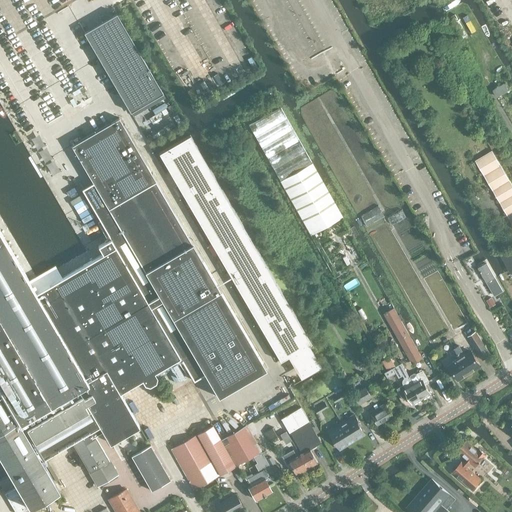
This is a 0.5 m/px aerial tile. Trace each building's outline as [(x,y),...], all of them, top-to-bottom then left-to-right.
[(304,47),(314,41),(297,12),(287,18),(304,47)] [(116,13),(84,32),(130,112),(163,93),(116,13)] [(462,36),(466,35),(462,23),(457,25),(462,36)] [(65,86),(77,104),(91,95),(80,77),(65,86)] [(504,83),(492,90),(496,96),(508,89),(504,83)] [(390,214),(453,334),(469,326),(411,216),(404,215),(397,219),(397,212),(403,212),(337,87),(300,106),(315,134),(318,132),(318,137),(325,138),(329,145),(329,147),(323,147),(331,161),(338,162),(346,177),(355,178),(354,185),(361,185),(361,187),(369,204),(358,210),(360,214),(379,204),(384,213),(394,207),(394,214),(390,214)] [(280,181),(312,163),(280,107),(248,125),(280,181)] [(99,425),(106,437),(110,443),(139,426),(120,392),(141,379),(144,384),(149,385),(155,381),(156,377),(154,372),(180,357),(194,380),(205,374),(218,397),(266,369),(119,117),(71,145),(98,192),(87,198),(110,238),(98,245),(102,253),(36,292),(2,234),(0,230),(0,456),(30,507),(59,490),(41,459),(71,441),(91,429),(99,425)] [(311,342),(190,135),(159,153),(165,164),(169,171),(184,196),(191,208),(192,210),(247,303),(248,306),(279,359),(280,360),(280,361),(288,356),(308,344),(311,342)] [(475,160),(507,214),(511,211),(511,185),(492,150),(475,160)] [(308,229),(339,211),(312,163),(280,181),(308,229)] [(378,205),(360,215),(367,226),(384,216),(378,205)] [(511,248),(500,255),(508,270),(511,274),(511,273),(511,248)] [(338,303),(326,309),(332,320),(344,314),(338,303)] [(422,358),(402,323),(394,308),(383,313),(391,327),(412,363),(422,358)] [(475,331),(467,336),(483,360),(490,355),(475,331)] [(460,357),(469,373),(480,366),(471,350),(464,354),(458,345),(454,348),(460,357)] [(453,348),(449,351),(455,360),(448,364),(458,380),(469,373),(460,357),(453,348)] [(388,370),(397,365),(392,356),(383,362),(388,370)] [(404,383),(404,384),(397,388),(404,400),(409,397),(413,404),(422,399),(410,377),(401,363),(384,372),(387,377),(396,372),(399,377),(403,374),(405,378),(404,380),(403,381),(404,383)] [(410,377),(422,399),(431,393),(424,383),(428,380),(423,370),(416,374),(414,373),(411,375),(411,377),(410,377)] [(358,405),(372,396),(366,385),(352,393),(358,405)] [(292,390),(279,397),(282,403),(278,406),(283,415),(300,405),(292,390)] [(343,391),(337,395),(340,400),(346,396),(343,391)] [(375,408),(370,411),(378,424),(393,415),(385,402),(378,406),(376,403),(373,405),(375,408)] [(322,404),(314,409),(317,413),(324,409),(322,404)] [(300,453),(308,468),(318,462),(311,450),(321,443),(318,436),(301,407),(282,418),(290,433),(290,432),(302,452),(300,453)] [(340,424),(334,428),(333,426),(328,429),(340,450),(366,434),(354,413),(349,416),(350,418),(346,421),(345,419),(339,422),(340,424)] [(236,466),(213,425),(170,448),(193,488),(236,466)] [(275,425),(264,432),(269,441),(281,434),(275,425)] [(140,428),(121,438),(151,490),(170,479),(140,428)] [(117,473),(91,429),(71,441),(89,471),(98,485),(117,473)] [(286,431),(282,433),(287,442),(291,440),(286,431)] [(452,471),(469,486),(477,476),(466,466),(470,461),(476,466),(486,455),(478,448),(477,450),(466,440),(457,450),(465,457),(461,462),(460,461),(452,471)] [(287,464),(291,462),(298,474),(308,468),(300,453),(297,455),(294,449),(282,456),(287,464)] [(253,475),(263,495),(271,491),(264,477),(268,474),(265,469),(270,466),(262,452),(254,456),(257,463),(255,464),(259,472),(253,475)] [(250,484),(248,485),(255,499),(263,495),(253,475),(250,477),(248,475),(245,477),(246,480),(247,479),(250,484)] [(434,480),(433,481),(431,479),(407,507),(413,511),(443,511),(455,499),(434,480)] [(116,511),(139,511),(126,489),(109,499),(116,511)] [(235,493),(214,505),(218,511),(232,511),(243,506),(235,493)]
